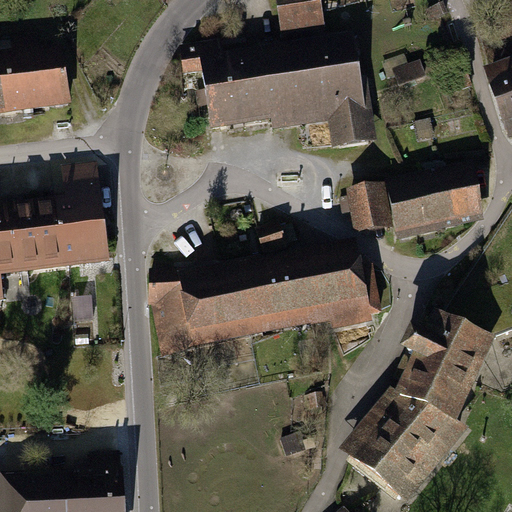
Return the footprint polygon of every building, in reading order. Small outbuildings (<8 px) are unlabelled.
[(339,148),(371,143),(354,39),(327,44),(319,0),(278,0),(287,47),(229,57),(226,44),(184,51),(188,74),(208,71),(213,97),(217,125),(332,106),(339,148)] [(0,113),(67,103),(59,49),(39,52),(37,39),(0,44),(0,113)] [(398,71),(403,88),(431,78),(425,62),(398,71)] [(511,126),(511,63),(489,72),(510,127),(511,126)] [(4,278),(109,266),(98,163),(63,167),(66,197),(0,204),(0,300),(7,299),(4,278)] [(481,217),(470,167),(445,172),(390,184),(401,235),(481,217)] [(349,192),(357,229),(390,222),(382,185),(349,192)] [(166,351),(374,310),(367,271),(352,274),(346,245),(294,255),(258,263),(182,278),(181,270),(151,271),(151,304),(156,304),(166,351)] [(383,475),(412,498),(467,431),(454,426),(493,341),(435,315),(425,336),(420,333),(413,335),(409,343),(412,349),(418,351),(409,372),(399,398),(391,394),(349,449),(383,475)] [(124,511),(124,499),(122,453),(93,454),(94,472),(0,475),(0,511),(124,511)]
